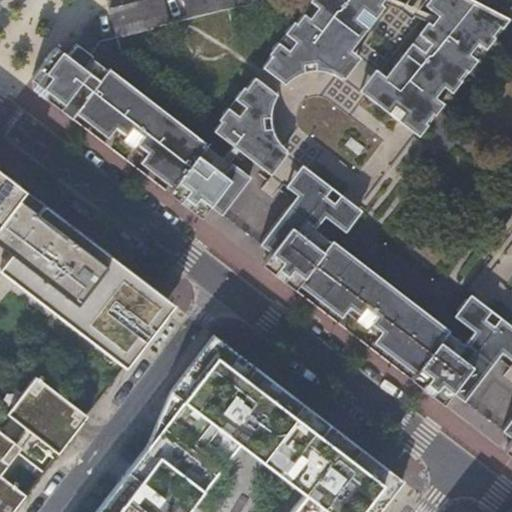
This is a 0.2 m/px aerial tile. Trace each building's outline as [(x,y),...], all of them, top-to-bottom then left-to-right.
[(115,36),(169,22),(163,0),(141,0),(108,8),(115,36)] [(184,0),(188,17),(257,0),(184,0)] [(258,65),(269,74),(283,71),(294,56),(301,60),(306,59),(310,54),(328,67),(345,46),(380,0),(307,0),(290,23),(287,21),(280,31),(282,33),(276,41),(273,39),(266,49),(268,51),(258,65)] [(476,0),(445,0),(387,77),(370,98),(416,132),(419,129),(421,131),(427,122),(425,120),(433,111),(435,113),(441,104),(439,103),(452,86),(454,87),(461,79),(459,77),(466,68),(468,69),(475,61),(472,59),(485,42),(487,44),(494,35),(492,33),(499,24),(502,25),(509,16),(476,0)] [(201,140),(75,43),(75,44),(67,53),(62,49),(59,52),(54,48),(33,75),(36,77),(34,79),(42,86),(39,90),(67,112),(71,107),(104,133),(108,129),(118,136),(115,140),(127,149),(130,145),(140,153),(136,158),(171,185),(167,190),(196,212),(204,202),(216,210),(245,173),(226,159),(224,161),(201,141),(201,140)] [(283,71),(269,74),(281,84),(288,78),(294,74),(308,71),(313,71),(319,71),(327,73),(337,78),(356,54),(345,46),(328,67),(310,54),(306,59),(301,60),(294,56),(283,71)] [(370,98),(387,77),(376,69),(359,90),(370,98)] [(209,127),(254,162),(270,141),(253,128),(257,123),(256,117),(251,113),(262,98),(262,84),(250,74),(239,88),(237,86),(230,95),(232,98),(225,106),(223,104),(216,112),(218,115),(209,127)] [(270,141),(254,162),(265,171),(283,148),(277,143),(273,137),(269,127),(269,113),(270,105),(273,94),(262,84),(262,98),(251,113),(256,117),(257,123),(253,128),(270,141)] [(298,194),(314,173),(302,163),(286,185),(298,194)] [(0,245),(9,252),(0,264),(0,270),(124,365),(172,303),(0,171),(0,245)] [(414,379),(443,401),(452,389),(464,398),(502,349),(511,336),(511,322),(473,293),(471,295),(468,294),(456,309),(459,312),(457,314),(474,327),(463,341),(447,329),(449,327),(406,294),(332,238),(330,240),(315,228),(325,216),(342,228),(346,225),(348,226),(359,211),(358,209),(359,207),(314,173),(298,194),(260,242),(271,251),(262,263),(295,288),(299,282),(340,313),(344,307),(355,316),(354,318),(365,327),(367,325),(377,332),(372,338),(418,373),(414,379)] [(181,511),(185,507),(200,487),(236,441),(304,493),(289,511),(377,511),(402,481),(211,334),(169,390),(146,445),(94,511),(181,511)] [(511,336),(502,349),(511,356),(511,336)] [(42,472),(86,415),(35,376),(19,396),(37,410),(26,425),(8,411),(0,421),(0,511),(11,511),(25,494),(0,475),(0,474),(17,453),(42,472)] [(511,439),(504,449),(511,454),(511,416),(503,428),(511,435),(511,439)] [(200,487),(185,507),(187,509),(203,489),(200,487)]
